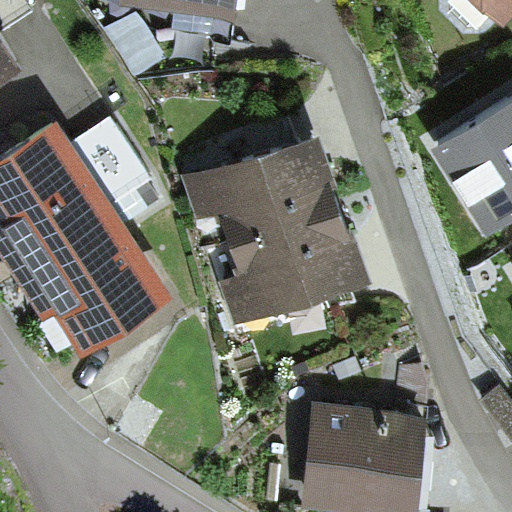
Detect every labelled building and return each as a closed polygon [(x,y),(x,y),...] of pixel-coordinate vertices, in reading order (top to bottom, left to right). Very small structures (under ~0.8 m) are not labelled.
[(151,0),(231,9),(232,0),(151,0)] [(163,49),(136,6),(100,29),(127,72),(163,49)] [(0,13),(0,66),(24,51),(0,13)] [(511,86),(435,133),(487,218),(511,203),(511,86)] [(171,279),(55,109),(0,146),(0,237),(47,306),(55,300),(82,339),(171,279)] [(118,197),(154,182),(123,110),(87,125),(118,197)] [(239,143),(180,163),(236,312),(290,291),(370,262),(315,115),(239,143)] [(420,407),(313,398),(306,492),(412,500),(416,459),(420,407)]
